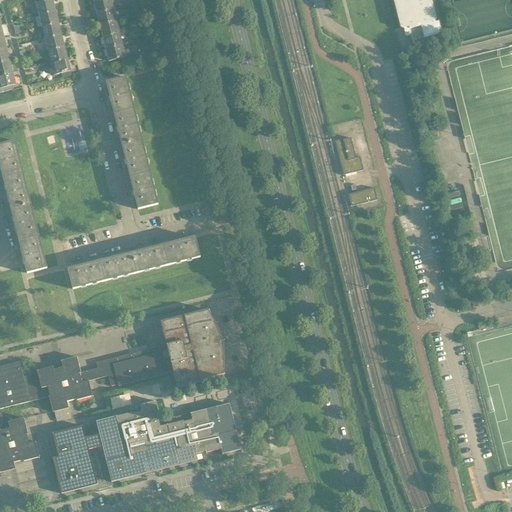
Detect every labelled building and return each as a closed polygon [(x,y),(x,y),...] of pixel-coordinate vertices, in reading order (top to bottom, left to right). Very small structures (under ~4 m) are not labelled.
[(49,0),(36,3),(39,16),(55,12),(52,0),(49,0)] [(110,0),(101,0),(94,2),(97,14),(113,10),(110,0)] [(434,21),(429,0),(394,0),(402,29),(403,29),(405,36),(410,35),(412,41),(437,35),(438,35),(438,34),(439,34),(439,33),(440,33),(440,32),(440,31),(440,30),(438,22),(437,22),(437,23),(434,23),(433,21),(434,21)] [(113,10),(97,14),(100,25),(116,21),(113,10)] [(55,12),(39,16),(42,27),(58,23),(55,12)] [(116,21),(100,25),(103,38),(119,34),(116,21)] [(58,23),(42,27),(45,39),(61,35),(58,23)] [(119,34),(103,38),(106,50),(122,46),(119,34)] [(61,35),(45,39),(48,51),(64,47),(61,35)] [(122,46),(106,50),(109,62),(125,58),(122,46)] [(64,47),(48,51),(51,63),(67,59),(64,47)] [(6,49),(0,50),(0,63),(9,61),(6,49)] [(67,59),(51,63),(54,75),(70,71),(67,59)] [(9,61),(0,63),(0,75),(12,73),(9,61)] [(12,73),(0,75),(0,93),(13,90),(12,86),(15,85),(12,73)] [(111,102),(114,115),(134,110),(126,78),(106,83),(109,96),(110,102),(111,102)] [(134,110),(114,115),(117,127),(117,128),(118,134),(119,133),(122,146),(141,142),(134,110)] [(343,176),(363,171),(359,157),(355,159),(350,139),(344,140),(344,139),(335,142),(343,176)] [(15,142),(0,145),(0,166),(3,179),(23,174),(15,142)] [(141,142),(122,146),(125,159),(125,160),(126,165),(127,165),(130,178),(149,173),(141,142)] [(149,173),(130,178),(133,191),(134,197),(135,197),(138,210),(157,205),(149,173)] [(31,205),(23,174),(3,179),(6,191),(6,192),(7,197),(8,197),(11,210),(31,205)] [(348,195),(348,197),(351,207),(377,201),(374,189),(348,195)] [(31,205),(11,210),(14,223),(14,224),(15,229),(16,229),(19,242),(38,237),(31,205)] [(38,237),(19,242),(22,255),(23,261),(24,261),(27,274),(46,269),(38,237)] [(175,243),(163,246),(168,266),(199,258),(195,238),(181,241),(175,243)] [(144,251),(131,254),(136,274),(168,266),(163,246),(150,249),(144,250),(144,251)] [(112,259),(100,262),(104,282),(136,274),(131,254),(118,257),(112,258),(112,259)] [(68,270),(73,290),(104,282),(100,262),(87,265),(81,266),(81,267),(68,270)] [(223,349),(223,347),(222,343),(221,339),(220,335),(219,333),(219,332),(218,329),(216,325),(214,322),(213,320),(211,317),(209,314),(208,310),(160,322),(166,346),(96,363),(97,369),(81,373),(79,373),(81,383),(88,381),(88,382),(108,377),(111,387),(118,385),(118,387),(122,386),(122,385),(124,384),(124,385),(128,384),(128,383),(130,383),(130,384),(134,383),(133,382),(135,381),(136,382),(140,381),(139,380),(141,380),(142,381),(145,380),(145,379),(147,378),(147,379),(151,378),(151,377),(153,377),(153,378),(157,377),(157,376),(159,375),(159,376),(163,375),(163,374),(173,371),(177,387),(224,375),(223,371),(223,368),(224,366),(224,363),(224,360),(224,357),(224,355),(224,352),(223,349)] [(92,397),(88,382),(88,381),(81,383),(79,373),(81,373),(77,357),(61,362),(62,368),(54,370),(53,367),(36,371),(37,374),(23,377),(23,375),(19,362),(0,367),(0,473),(16,470),(14,463),(23,461),(23,462),(39,458),(35,442),(29,444),(26,435),(28,434),(24,418),(8,422),(9,428),(4,429),(0,410),(0,409),(49,397),(53,413),(75,407),(73,401),(76,400),(76,401),(92,397)] [(240,450),(229,404),(159,422),(158,418),(159,418),(155,402),(139,406),(140,406),(141,412),(132,414),(132,413),(96,422),(99,435),(85,438),(82,426),(52,434),(58,457),(52,458),(61,494),(97,485),(88,450),(102,447),(111,483),(198,461),(197,460),(196,455),(205,452),(205,454),(221,450),(222,455),(240,450)]
